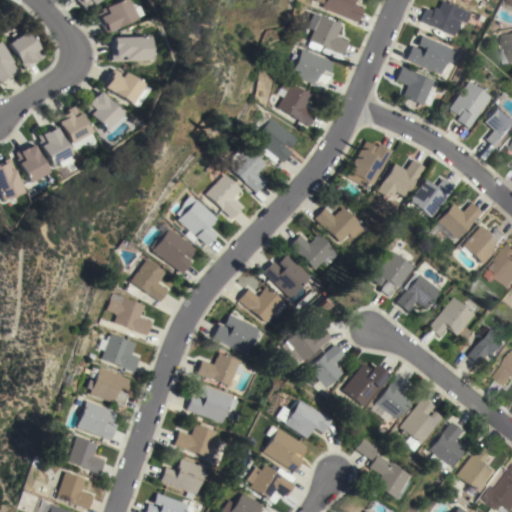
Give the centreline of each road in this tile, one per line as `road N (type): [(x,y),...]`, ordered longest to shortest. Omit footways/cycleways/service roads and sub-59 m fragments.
road 1 (residential): [(403,0),(355,109),(306,191),(210,293),(172,365),(117,511)]
road 2 (residential): [(355,109),(448,151),(511,200)]
road 3 (residential): [(378,330),(511,431)]
road 4 (residential): [(31,0),(61,29),(62,74),(0,113)]
